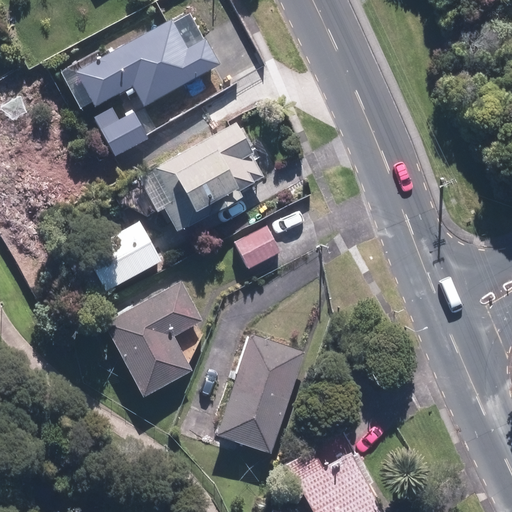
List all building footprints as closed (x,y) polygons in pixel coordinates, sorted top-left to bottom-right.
[(48,79),(67,115),(88,104),(90,108),(128,87),(139,107),(186,82),(200,108),(226,94),(218,80),(226,76),(221,66),(214,70),(212,67),(217,65),(203,40),(201,40),(188,16),(172,24),(169,21),(150,31),(145,22),(121,35),(125,44),(100,58),(97,53),(48,79)] [(95,131),(110,159),(145,140),(130,112),(95,131)] [(159,208),(173,235),(238,198),(235,192),(262,177),(231,124),(149,170),(168,203),(159,208)] [(83,252),(106,293),(159,262),(135,222),(83,252)] [(231,244),(246,271),(278,253),(264,226),(231,244)] [(98,326),(139,398),(188,372),(168,337),(199,320),(177,282),(98,326)] [(213,428),(265,446),(299,347),(247,329),(213,428)] [(381,511),(349,451),(352,450),(331,410),(298,428),(307,444),(279,459),(291,482),(296,480),(312,511),(381,511)] [(268,511),(291,511),(298,494),(275,486),(268,506),(270,507),(268,511)]
